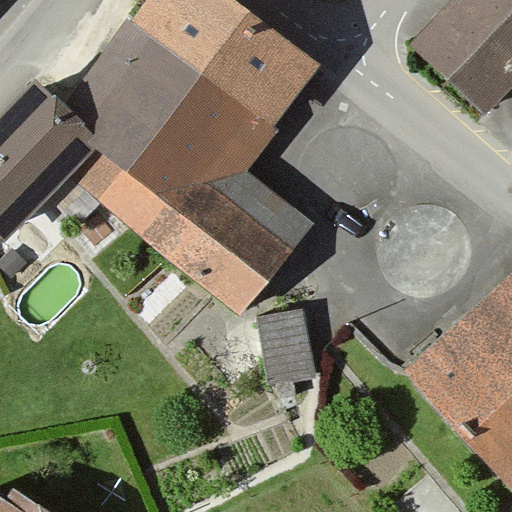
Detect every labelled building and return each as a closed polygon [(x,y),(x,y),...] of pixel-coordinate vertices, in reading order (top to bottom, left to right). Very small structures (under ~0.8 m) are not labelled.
[(314,69),(234,0),(140,0),(30,127),(9,109),(0,118),(0,239),(65,165),(230,307),(289,239),(219,179),(314,69)] [(511,0),(461,0),(412,60),(487,122),(504,101),(511,107),(511,0)] [(511,277),(400,394),(511,501),(511,277)] [(313,380),(300,315),(259,323),(271,388),(313,380)] [(33,511),(19,503),(13,511),(0,503),(0,511),(33,511)]
